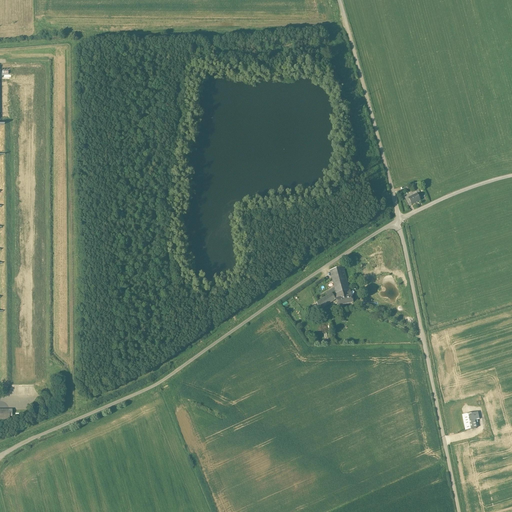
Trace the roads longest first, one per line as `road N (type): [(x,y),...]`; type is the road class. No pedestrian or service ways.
road 1 (unclassified): [(3,453),(156,383),(398,220)]
road 2 (unclassified): [(398,220),(458,511)]
road 3 (unclassified): [(340,0),(398,220)]
